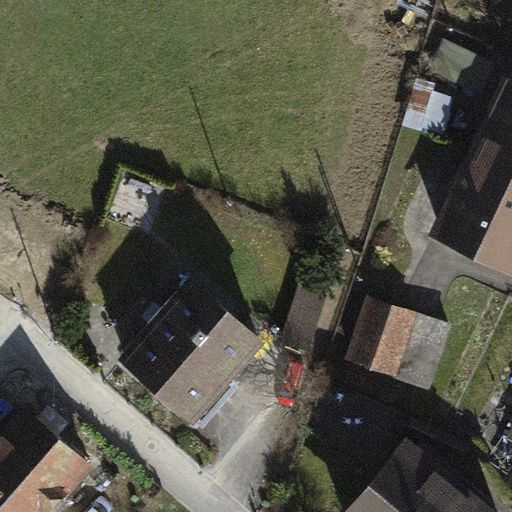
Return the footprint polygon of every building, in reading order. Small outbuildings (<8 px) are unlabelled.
[(489,62),(444,41),(431,68),(477,89),(489,62)] [(511,84),(510,83),(475,156),(511,173),(511,84)] [(511,173),(475,156),(440,228),(511,262),(511,173)] [(191,280),(125,356),(203,423),(238,382),(227,373),(258,337),(191,280)] [(373,297),(352,355),(390,368),(388,372),(428,386),(450,324),(373,297)] [(27,409),(0,440),(0,511),(44,511),(88,462),(27,409)] [(484,511),(406,447),(351,511),(484,511)]
